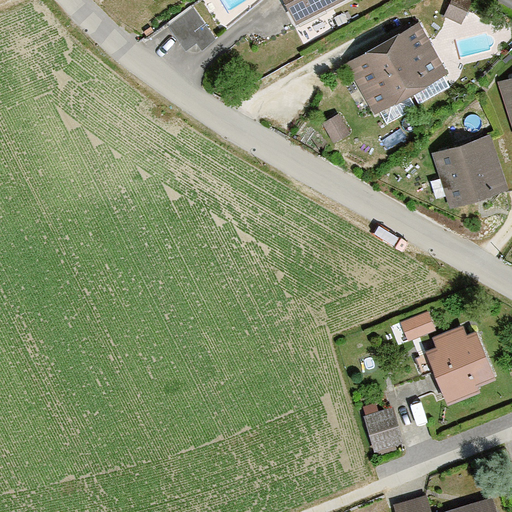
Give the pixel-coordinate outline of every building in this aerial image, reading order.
[(328,0),(280,0),(291,20),(328,0)] [(471,1),(469,0),(450,0),(444,15),(461,23),(471,1)] [(194,7),(167,25),(184,49),(195,41),(200,49),(216,38),(194,7)] [(420,19),(383,40),(413,91),(448,72),(420,19)] [(383,40),(345,61),(375,113),(413,91),(383,40)] [(511,70),(492,77),(509,134),(511,132),(511,70)] [(338,112),(322,121),(334,142),(350,133),(338,112)] [(491,132),(432,152),(451,207),(509,188),(491,132)] [(399,318),(407,337),(436,326),(429,306),(399,318)] [(495,380),(476,332),(467,336),(463,326),(433,338),(437,348),(426,352),(448,407),(481,394),(478,386),(495,380)] [(394,408),(364,417),(375,452),(404,444),(394,408)] [(490,511),(485,494),(426,511),(425,511),(490,511)] [(390,511),(422,511),(419,498),(389,506),(390,511)]
